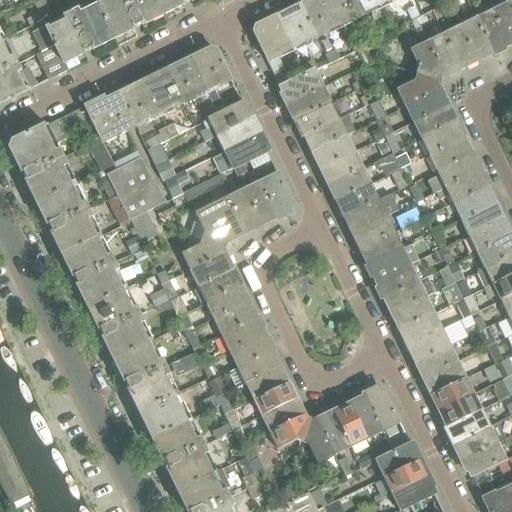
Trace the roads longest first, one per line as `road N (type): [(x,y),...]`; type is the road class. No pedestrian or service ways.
road 1 (tertiary): [(144,511),(0,215)]
road 2 (residential): [(316,209),(241,247),(305,381),(380,347)]
road 3 (residential): [(220,18),(0,124)]
road 4 (residential): [(316,209),(220,18)]
road 5 (residential): [(459,511),(380,347)]
road 6 (residential): [(380,347),(316,209)]
road 7 (residential): [(511,79),(482,93),(475,111),(511,192)]
